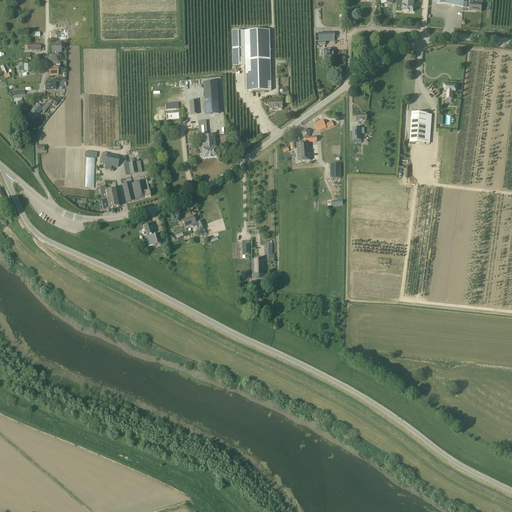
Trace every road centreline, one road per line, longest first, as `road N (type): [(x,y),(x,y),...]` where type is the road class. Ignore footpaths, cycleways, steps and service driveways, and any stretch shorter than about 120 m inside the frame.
road 1 (unclassified): [(511,490),(329,377),(37,234),(4,168)]
road 2 (tertiary): [(511,41),(441,37),(399,50),(223,177),(154,210),(97,220),(54,208)]
road 3 (unknown): [(415,44),(417,81),(433,122),(401,299),(511,312)]
road 4 (unknown): [(346,86),(346,43),(360,29),(427,41)]
